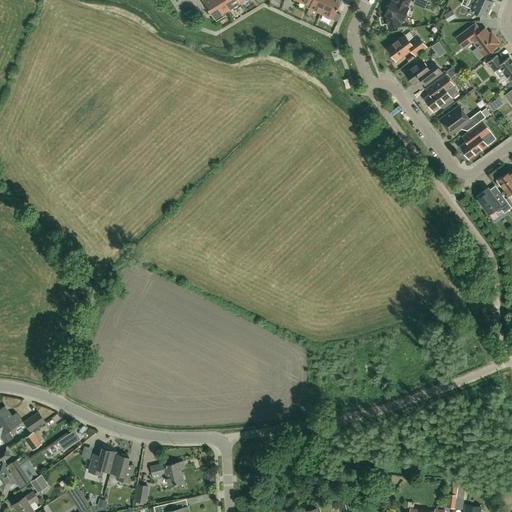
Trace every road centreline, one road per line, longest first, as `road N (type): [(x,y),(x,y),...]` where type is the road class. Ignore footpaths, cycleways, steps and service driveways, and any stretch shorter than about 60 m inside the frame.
road 1 (unclassified): [(223,439),(374,412),(511,362)]
road 2 (residential): [(511,146),(478,173),(458,173),(391,86),(368,84),(352,33),(365,0)]
road 3 (residential): [(223,439),(120,430),(0,384)]
